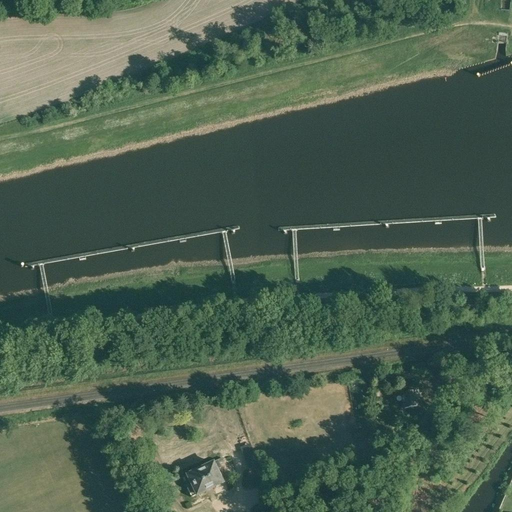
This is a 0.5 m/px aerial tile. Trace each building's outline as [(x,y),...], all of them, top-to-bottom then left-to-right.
[(370,376),(371,383),(378,382),(377,379),(385,379),(386,381),(392,380),(391,374),(375,376),(375,375),(370,376)] [(437,382),(439,396),(458,394),(457,389),(458,389),(456,375),(441,377),(442,381),(437,382)] [(402,392),(405,409),(420,407),(418,390),(414,391),(413,387),(405,388),(406,392),(402,392)] [(127,469),(129,472),(134,470),(125,450),(115,454),(123,471),(127,469)] [(221,467),(218,460),(186,475),(191,484),(186,486),(191,497),(222,483),(216,470),(221,467)]
